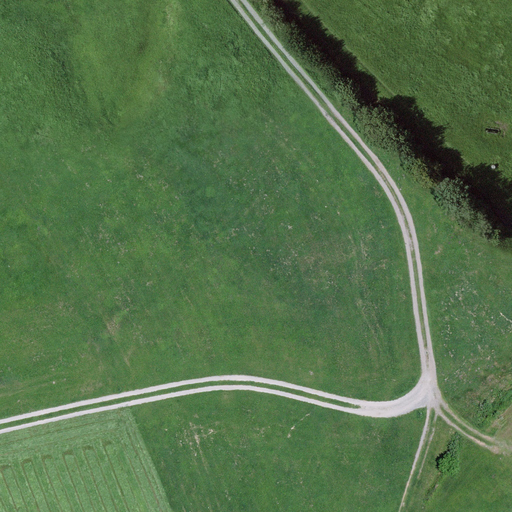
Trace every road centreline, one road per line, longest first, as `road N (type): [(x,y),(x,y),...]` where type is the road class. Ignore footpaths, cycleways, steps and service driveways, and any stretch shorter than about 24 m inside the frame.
road 1 (track): [(237,0),(406,218),(430,393)]
road 2 (track): [(0,432),(240,382),(351,410),(386,411),(430,393)]
